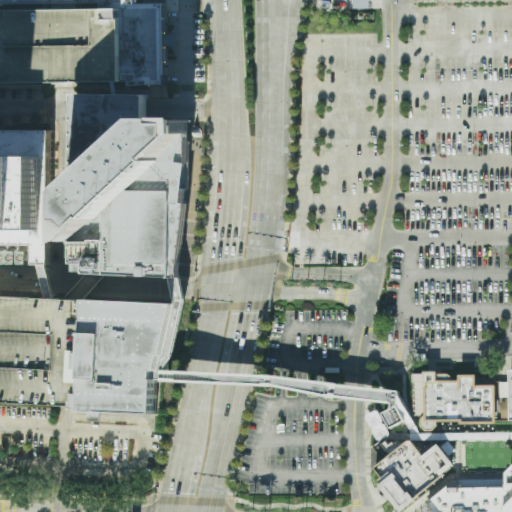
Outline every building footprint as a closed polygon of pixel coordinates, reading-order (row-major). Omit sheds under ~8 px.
[(0,0),(0,8),(124,7),(125,82),(166,82),(165,3),(130,4),(130,0),(0,0)] [(371,0),(371,8),(352,9),(351,0),(371,0)] [(0,83),(66,83),(125,82),(124,7),(0,8),(0,83)] [(72,275),(179,279),(192,179),(190,121),(148,118),(147,96),(72,95),(72,275)] [(0,248),(32,249),(32,264),(49,264),(49,130),(0,130),(0,248)] [(0,248),(32,249),(32,264),(0,263),(0,248)] [(0,294),(89,297),(84,405),(71,405),(63,404),(0,401),(0,294)] [(84,412),(158,415),(159,380),(160,374),(160,368),(175,301),(89,297),(84,406),(84,412)] [(160,368),(274,372),(339,381),(339,382),(400,389),(420,435),(511,435),(511,441),(456,441),(412,441),(412,431),(407,421),(399,406),(396,402),(337,395),(337,396),(274,383),(159,380),(160,374),(160,368)] [(511,511),(448,511),(448,509),(505,508),(511,501),(511,484),(509,485),(508,478),(508,473),(511,469),(511,424),(438,424),(433,430),(427,429),(414,414),(414,375),(446,375),(452,382),(459,383),(460,378),(476,377),(477,387),(496,388),(496,383),(509,383),(509,372),(511,371),(511,511)] [(399,406),(407,421),(392,429),(385,414),(399,406)] [(369,476),(376,485),(374,487),(375,489),(371,492),(387,511),(401,511),(438,483),(436,480),(447,472),(432,452),(418,463),(405,447),(369,476)] [(511,511),(511,495),(408,494),(429,511),(511,511)]
